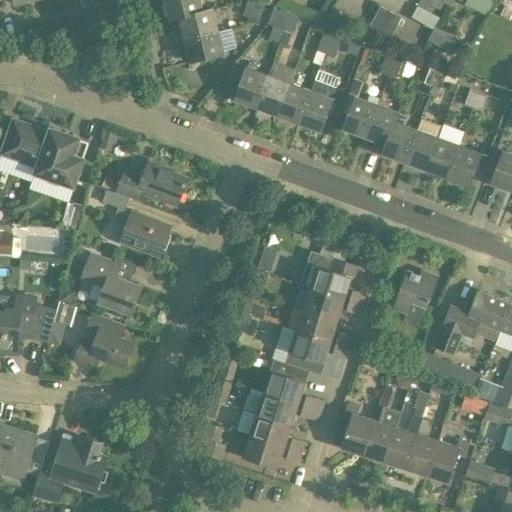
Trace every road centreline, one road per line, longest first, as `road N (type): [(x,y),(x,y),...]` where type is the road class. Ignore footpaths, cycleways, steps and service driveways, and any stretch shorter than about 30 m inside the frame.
road 1 (residential): [(511,253),(245,157)]
road 2 (residential): [(149,400),(245,157)]
road 3 (residential): [(245,157),(57,85),(0,74)]
road 4 (unknown): [(305,507),(388,300)]
road 5 (residential): [(149,400),(168,451),(206,497),(249,511)]
road 6 (residential): [(0,390),(149,400)]
road 7 (unknown): [(172,129),(142,0)]
